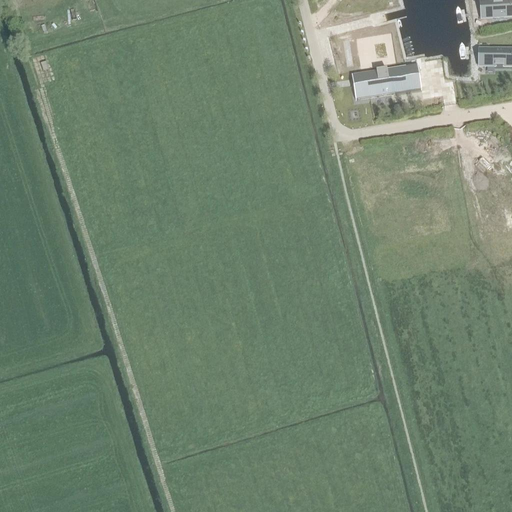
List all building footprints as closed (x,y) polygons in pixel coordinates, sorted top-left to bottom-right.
[(511,18),(511,1),(486,3),(487,20),(511,18)] [(389,33),(368,38),(369,45),(391,39),(389,33)] [(335,41),(337,55),(368,49),(366,35),(335,41)] [(511,67),(511,50),(485,51),(484,68),(511,67)] [(409,67),(357,76),(360,100),(421,91),(417,66),(409,67)]
